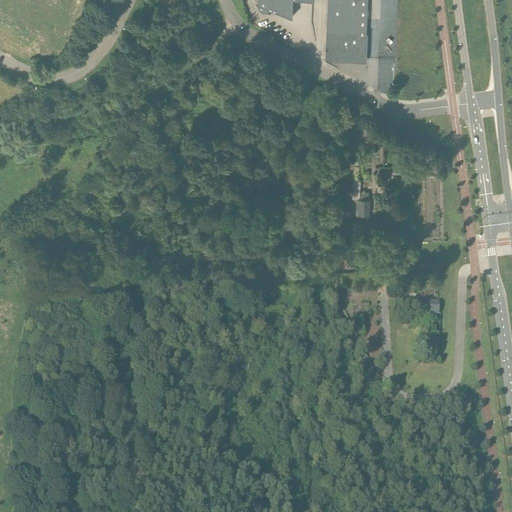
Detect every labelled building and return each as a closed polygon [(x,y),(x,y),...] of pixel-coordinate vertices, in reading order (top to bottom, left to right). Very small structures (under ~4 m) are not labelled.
[(263,13),(266,7),(280,12),(291,17),(292,0),(256,0),(257,3),(257,5),(257,6),(258,8),(259,10),(259,11),(260,11),(262,12),(263,13)] [(332,60),(365,61),(367,0),(327,0),(326,46),(333,47),(332,60)] [(169,70),(171,77),(183,72),(180,66),(169,70)] [(352,199),(351,213),(358,213),(358,220),(368,221),(368,215),(368,198),(369,198),(369,193),(364,193),(364,190),(362,190),(362,193),(359,193),(359,177),(358,177),(358,173),(359,173),(359,163),(356,162),(355,167),(354,167),(353,189),(352,199)] [(422,315),(439,315),(439,303),(415,304),(415,314),(422,314),(422,315)]
